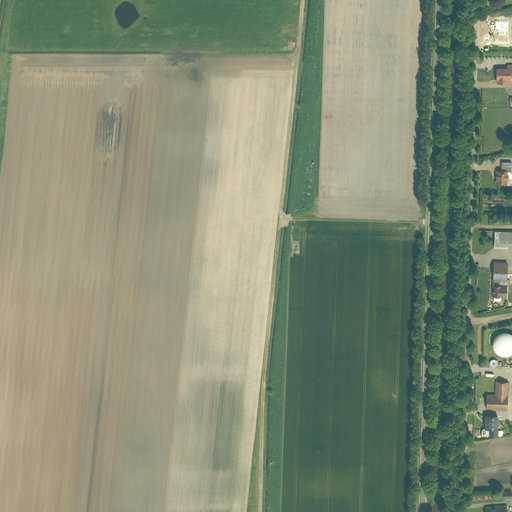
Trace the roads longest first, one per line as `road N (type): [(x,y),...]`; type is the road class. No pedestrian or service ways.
road 1 (track): [(260,511),(263,386),(302,0)]
road 2 (tertiary): [(421,511),(438,0)]
road 3 (unclassified): [(462,511),(476,0)]
